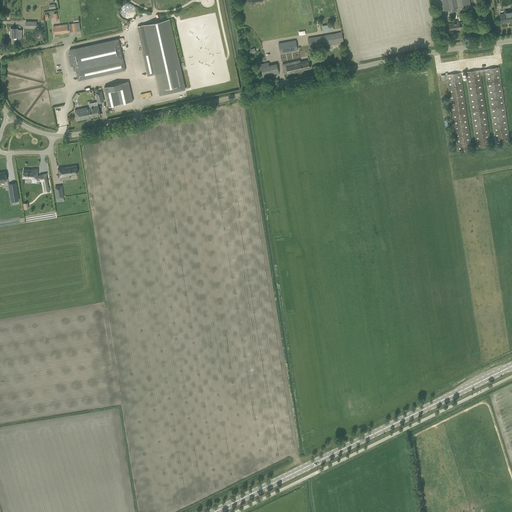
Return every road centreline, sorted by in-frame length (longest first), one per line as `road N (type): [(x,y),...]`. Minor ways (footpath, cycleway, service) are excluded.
road 1 (unclassified): [(511,41),(52,135)]
road 2 (secondary): [(511,366),(214,511)]
